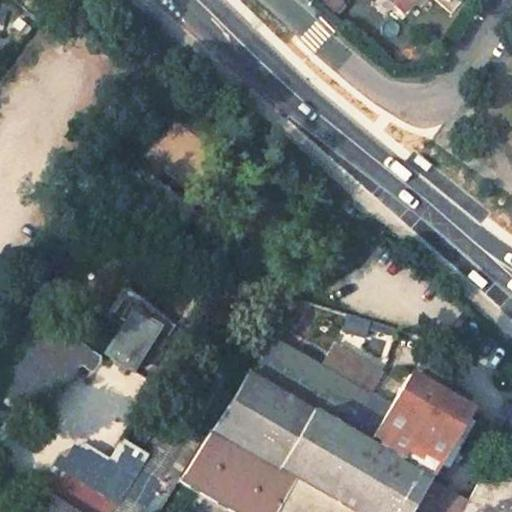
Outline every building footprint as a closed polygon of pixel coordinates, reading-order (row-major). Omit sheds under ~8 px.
[(410,1),(408,0),(380,0),(397,15),(410,1)] [(172,325),(128,288),(111,315),(124,323),(106,354),(110,355),(110,358),(113,363),(115,365),(120,367),(125,367),(130,370),(149,339),(159,345),(172,325)] [(231,371),(185,335),(178,345),(212,373),(181,424),(193,431),(211,403),(231,371)] [(270,335),(245,374),(344,433),(381,372),(343,348),(330,371),(320,366),(270,335)] [(343,348),(333,344),(320,366),(330,371),(343,348)] [(401,384),(388,376),(381,389),(394,396),(379,421),(370,437),(375,440),(371,448),(425,480),(427,478),(428,479),(469,410),(463,408),(468,398),(448,386),(451,381),(443,376),(439,381),(418,368),(413,377),(408,374),(401,384)] [(388,376),(381,372),(344,433),(371,448),(375,440),(370,437),(379,421),(394,396),(381,389),(388,376)] [(344,433),(245,374),(211,426),(306,483),(289,511),(408,511),(428,479),(427,478),(425,480),(371,448),(344,433)] [(140,511),(188,439),(166,425),(111,511),(69,511),(50,500),(41,511),(140,511)] [(289,511),(306,483),(211,426),(199,446),(180,476),(242,511),(289,511)] [(199,446),(188,439),(140,511),(157,511),(159,509),(180,476),(199,446)] [(511,511),(511,481),(486,466),(466,501),(459,511),(511,511)] [(428,479),(408,511),(459,511),(466,501),(428,479)]
